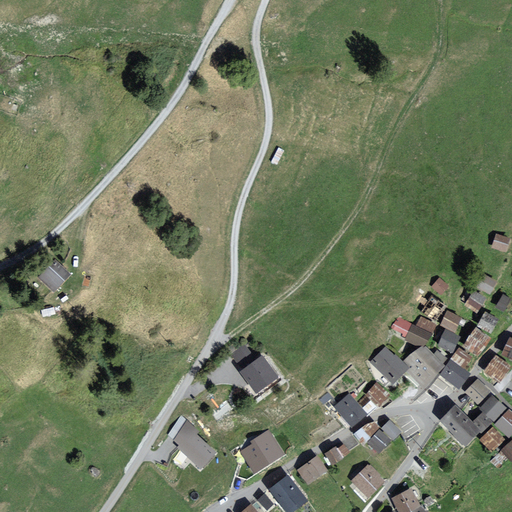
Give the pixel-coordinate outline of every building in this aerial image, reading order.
[(511,241),(511,239),(497,235),(493,248),(508,253),(511,241)] [(56,261),(39,279),(55,294),(72,276),(56,261)] [(499,284),(485,276),(478,288),(492,296),(499,284)] [(450,289),(441,280),(432,288),(441,297),(450,289)] [(488,302),(475,293),(465,307),(479,316),(488,302)] [(511,306),(511,299),(504,296),(497,311),(508,316),(511,306)] [(448,308),(433,297),(421,313),(437,324),(448,308)] [(464,320),(448,313),(442,327),(457,335),(464,320)] [(487,314),(478,328),(492,336),(501,323),(487,314)] [(417,328),(399,319),(393,332),(404,337),(403,340),(428,351),(439,326),(421,319),(417,328)] [(493,341),(477,330),(465,348),(481,358),(493,341)] [(461,341),(447,334),(439,349),(454,356),(461,341)] [(511,339),(503,357),(511,360),(511,339)] [(256,360),(245,346),(232,356),(243,370),(256,360)] [(387,348),(370,363),(393,385),(407,373),(426,390),(440,375),(460,390),(470,374),(452,361),(446,367),(443,365),(447,360),(437,352),(433,356),(422,350),(404,363),(387,348)] [(462,348),(453,360),(466,369),(474,356),(462,348)] [(511,369),(511,366),(497,356),(486,373),(502,384),(511,369)] [(264,357),(241,373),(258,396),(280,379),(264,357)] [(376,381),(366,391),(380,404),(390,394),(376,381)] [(493,395),(478,381),(466,394),(481,408),(493,395)] [(349,395),(336,406),(352,425),(365,413),(349,395)] [(508,411),(493,398),(480,412),(495,425),(508,411)] [(475,424),(456,406),(440,422),(469,449),(493,425),(483,415),(475,424)] [(511,438),(511,414),(509,412),(496,427),(511,440),(511,438)] [(391,422),(383,430),(394,442),(402,434),(391,422)] [(376,424),(356,436),(363,447),(381,430),(376,424)] [(190,427),(175,442),(201,469),(216,454),(190,427)] [(506,442),(494,429),(481,442),(493,455),(506,442)] [(255,471),(284,453),(269,431),(253,441),(255,445),(243,452),(255,471)] [(381,432),(369,446),(381,456),(393,442),(381,432)] [(345,443),(327,455),(334,466),(352,454),(345,443)] [(511,443),(503,453),(511,462),(511,443)] [(319,457),(299,471),(309,486),(329,473),(319,457)] [(371,466),(353,481),(370,499),(387,483),(371,466)] [(290,475),(270,491),(286,511),(298,511),(311,502),(290,475)] [(411,488),(391,499),(398,511),(408,511),(420,505),(411,488)] [(258,497),(266,507),(274,500),(266,490),(258,497)]
